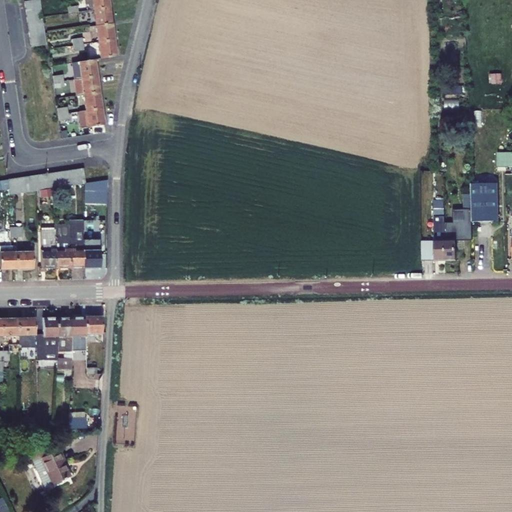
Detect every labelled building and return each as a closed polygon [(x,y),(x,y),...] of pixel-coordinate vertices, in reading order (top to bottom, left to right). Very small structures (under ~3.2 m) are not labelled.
[(110,0),(87,0),(88,10),(94,9),(111,7),(110,0)] [(41,5),(27,6),(28,14),(42,13),(41,5)] [(111,7),(94,9),(96,25),(113,23),(111,7)] [(42,13),(28,14),(29,21),(43,20),(42,13)] [(43,20),(29,21),(29,30),(44,28),(43,20)] [(113,23),(96,25),(98,41),(114,39),(113,23)] [(44,28),(29,30),(30,37),(45,36),(44,28)] [(45,36),(30,37),(31,45),(46,43),(45,36)] [(114,39),(98,41),(99,57),(116,55),(114,39)] [(96,58),(79,59),(80,76),(98,75),(96,58)] [(98,75),(80,76),(82,93),(99,91),(98,75)] [(99,91),(82,93),(84,110),(101,108),(99,91)] [(101,108),(84,110),(78,111),(79,126),(103,124),(101,108)] [(483,158),(484,172),(500,171),(500,158),(483,158)] [(68,173),(70,186),(78,185),(76,171),(68,173)] [(53,174),(55,188),(63,187),(61,173),(53,174)] [(61,173),(63,187),(70,186),(68,173),(61,173)] [(45,175),(47,189),(55,188),(53,174),(45,175)] [(38,176),(39,190),(47,189),(45,175),(38,176)] [(31,177),(32,191),(39,190),(38,176),(31,177)] [(23,178),(25,192),(32,191),(31,177),(23,178)] [(106,177),(84,180),(84,201),(106,201),(106,177)] [(15,179),(17,193),(25,192),(23,178),(15,179)] [(10,194),(17,193),(15,179),(8,180),(10,194)] [(8,180),(0,181),(0,187),(1,195),(10,194),(8,180)] [(491,189),(467,190),(468,228),(492,228),(491,189)] [(461,214),(450,214),(450,215),(450,223),(450,232),(461,232),(461,214)] [(78,227),(64,227),(64,240),(65,274),(78,273),(78,257),(78,247),(78,236),(78,227)] [(447,230),(441,230),(441,236),(442,265),(451,265),(450,235),(447,235),(447,230)] [(436,231),(430,231),(430,246),(430,266),(442,265),(441,236),(436,236),(436,231)] [(51,274),(51,240),(37,240),(37,273),(34,273),(34,277),(42,277),(42,274),(51,274)] [(64,240),(51,240),(51,274),(65,274),(64,240)] [(430,246),(417,246),(417,266),(430,266),(430,246)] [(0,275),(13,275),(13,258),(13,253),(0,253),(0,275)] [(95,257),(78,257),(78,273),(95,273),(95,257)] [(29,258),(13,258),(13,275),(29,275),(29,258)] [(53,347),(53,354),(66,354),(67,346),(66,320),(52,321),(53,347)] [(81,320),(66,320),(67,346),(81,346),(81,320)] [(97,320),(81,320),(81,346),(96,345),(97,320)] [(53,354),(53,347),(52,321),(38,321),(39,347),(30,347),(30,363),(40,363),(39,355),(53,354)] [(0,338),(15,338),(15,322),(0,322),(0,338)] [(30,322),(15,322),(15,338),(30,338),(30,322)] [(76,355),(67,355),(67,365),(76,365),(76,355)] [(62,422),(61,432),(80,432),(80,421),(62,422)] [(39,451),(32,454),(47,488),(70,477),(64,463),(66,462),(60,451),(43,458),(39,451)]
